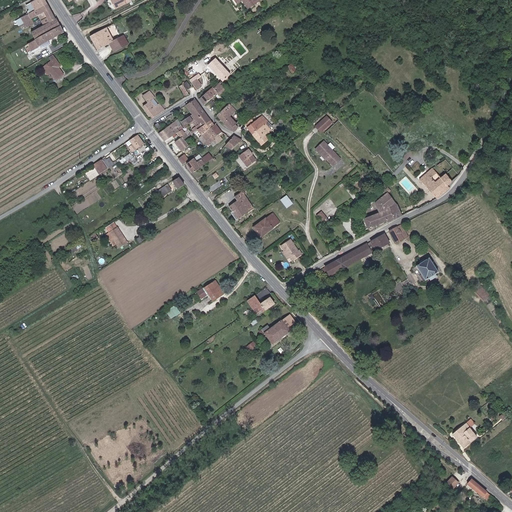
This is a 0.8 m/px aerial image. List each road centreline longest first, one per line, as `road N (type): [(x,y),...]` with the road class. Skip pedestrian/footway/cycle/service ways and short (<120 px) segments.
road 1 (unclassified): [(281,290),(454,190),(511,76)]
road 2 (unclassified): [(324,335),(110,511)]
road 3 (primary): [(281,290),(145,125)]
road 4 (unclassified): [(145,125),(0,217)]
road 5 (primary): [(145,125),(54,0)]
road 6 (primary): [(390,399),(430,443),(482,479)]
road 7 (primary): [(482,479),(390,399)]
